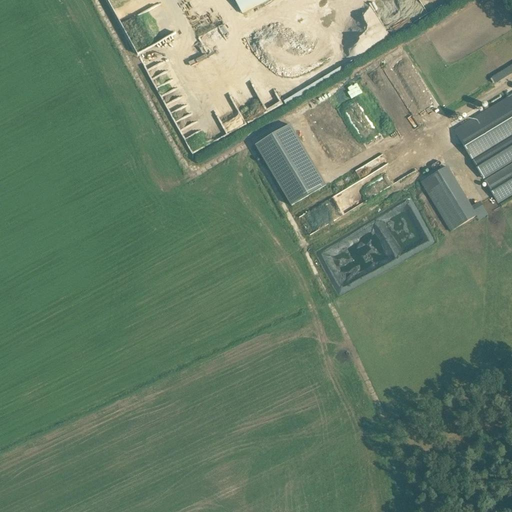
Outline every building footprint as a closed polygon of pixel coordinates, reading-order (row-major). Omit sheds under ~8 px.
[(235,0),(243,14),(258,6),(269,0),(235,0)] [(133,58),(179,36),(173,24),(151,35),(154,42),(140,49),(126,20),(117,24),(133,58)] [(508,68),(497,74),(501,80),(511,74),(508,68)] [(475,164),(511,141),(511,95),(454,130),(475,164)] [(252,143),(284,208),(321,190),(289,125),(252,143)] [(511,141),(475,164),(484,180),(511,163),(511,141)] [(511,165),(485,182),(498,203),(511,194),(511,165)] [(448,166),(421,182),(452,232),(477,216),(479,220),(488,215),(481,202),(473,207),(448,166)] [(306,232),(388,190),(384,182),(388,180),(383,170),(297,215),(306,232)] [(392,195),(392,222),(419,222),(419,195),(392,195)]
